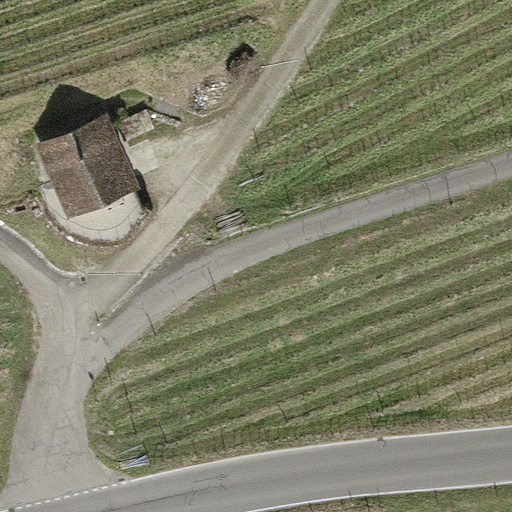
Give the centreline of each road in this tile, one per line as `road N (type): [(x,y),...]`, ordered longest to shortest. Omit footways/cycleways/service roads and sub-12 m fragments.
road 1 (track): [(511,172),(246,257),(76,371),(57,419),(67,511)]
road 2 (track): [(76,371),(132,275),(330,0)]
road 3 (tertiary): [(164,511),(511,463)]
road 4 (track): [(76,371),(12,241),(0,237)]
